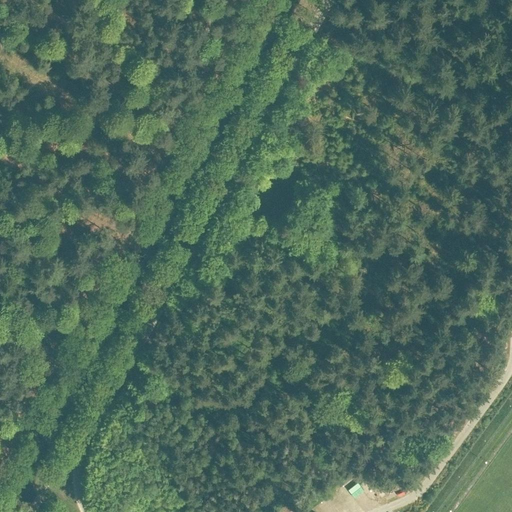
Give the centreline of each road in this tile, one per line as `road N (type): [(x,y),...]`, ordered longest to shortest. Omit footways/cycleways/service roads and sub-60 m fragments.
road 1 (unclassified): [(328,0),(88,436),(79,468),(88,511)]
road 2 (track): [(262,0),(0,481)]
road 3 (track): [(0,58),(186,162)]
